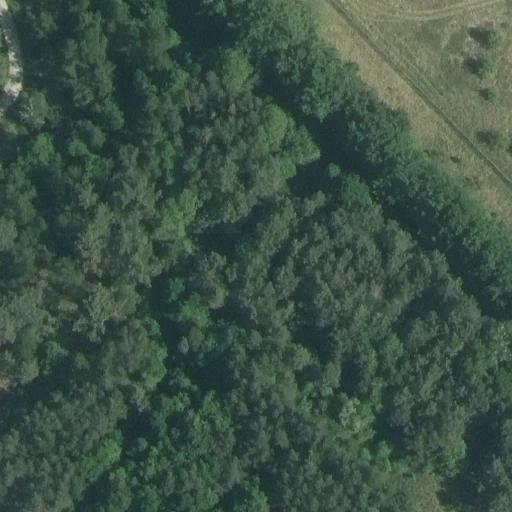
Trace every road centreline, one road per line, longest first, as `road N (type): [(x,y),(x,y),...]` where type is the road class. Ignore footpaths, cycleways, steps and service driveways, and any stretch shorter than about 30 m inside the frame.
road 1 (track): [(98,511),(167,399),(152,195),(138,161),(117,143),(16,88)]
road 2 (track): [(204,0),(511,311)]
